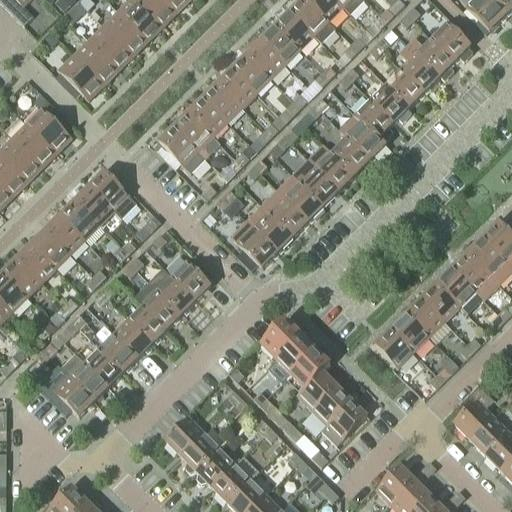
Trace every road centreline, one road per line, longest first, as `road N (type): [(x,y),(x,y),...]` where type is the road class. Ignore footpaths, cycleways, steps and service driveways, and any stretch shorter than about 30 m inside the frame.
road 1 (residential): [(259,303),(325,279),(502,103),(511,77)]
road 2 (residential): [(152,511),(103,461),(259,303)]
road 3 (residential): [(493,511),(414,433),(511,338)]
road 4 (residential): [(259,303),(122,166)]
